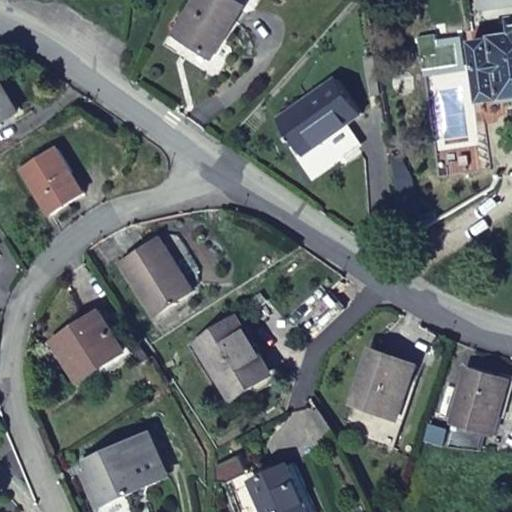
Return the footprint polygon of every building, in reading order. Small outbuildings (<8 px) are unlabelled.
[(246,6),(236,0),(198,0),(177,35),(214,58),(246,6)] [(493,41),(472,43),(481,104),(511,101),(511,28),(498,31),(499,37),(493,38),(493,41)] [(389,92),(414,90),(413,78),(388,80),(389,92)] [(340,80),(280,120),(303,155),(318,177),(359,148),(344,127),(363,114),(340,80)] [(0,81),(0,124),(19,113),(0,81)] [(24,171),(51,215),(86,194),(59,149),(24,171)] [(402,159),(393,159),(399,197),(411,196),(414,196),(411,177),(402,159)] [(399,197),(406,240),(418,234),(411,196),(399,197)] [(164,240),(126,264),(158,315),(196,292),(164,240)] [(309,343),(345,310),(322,286),(287,318),(309,343)] [(55,343),(82,382),(126,353),(100,313),(55,343)] [(239,319),(198,344),(234,401),(274,377),(239,319)] [(347,424),(357,437),(360,440),(388,449),(418,366),(373,350),(347,424)] [(470,369),(449,447),(479,451),(485,431),(495,434),(511,381),(470,369)] [(147,436),(94,459),(98,468),(84,475),(100,510),(135,493),(132,487),(164,474),(147,436)] [(317,511),(297,463),(253,482),(265,511),(317,511)]
